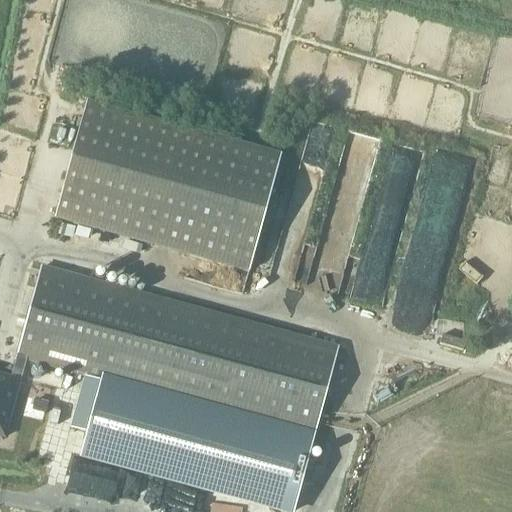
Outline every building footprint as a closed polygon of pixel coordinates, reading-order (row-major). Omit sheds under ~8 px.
[(54,220),(249,273),(281,156),(86,103),(54,220)] [(336,130),(312,123),(266,287),(290,293),(336,130)] [(379,140),(350,133),(307,289),(335,297),(379,140)] [(425,154),(393,145),(349,300),(382,309),(425,154)] [(474,160),(438,151),(397,302),(433,311),(474,160)] [(0,375),(0,437),(4,439),(25,362),(85,378),(71,429),(86,434),(80,455),(290,511),(293,511),(314,436),(338,350),(40,269),(11,378),(0,375)] [(35,401),(33,411),(46,414),(48,405),(35,401)]
